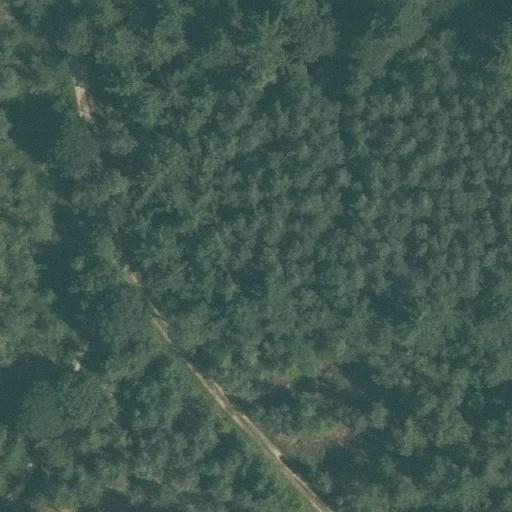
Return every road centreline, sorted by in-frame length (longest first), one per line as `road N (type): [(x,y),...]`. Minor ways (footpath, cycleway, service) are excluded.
road 1 (track): [(333,511),(121,281)]
road 2 (track): [(121,281),(122,232),(76,0)]
road 3 (track): [(121,281),(8,511)]
